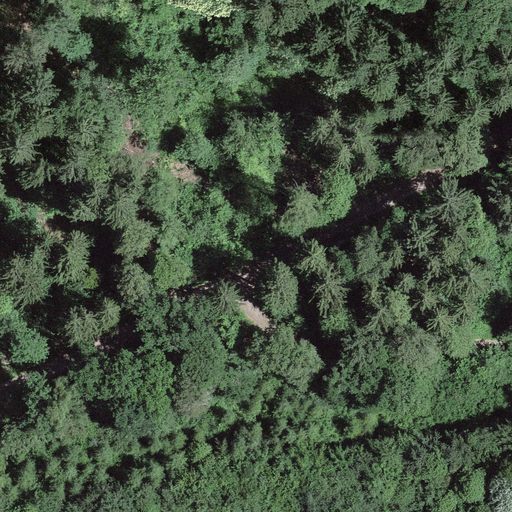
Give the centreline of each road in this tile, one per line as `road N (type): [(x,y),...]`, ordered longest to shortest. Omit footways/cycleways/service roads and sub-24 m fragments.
road 1 (track): [(511,133),(235,281)]
road 2 (track): [(235,281),(258,314),(290,339),(511,345)]
road 3 (track): [(0,403),(235,281)]
